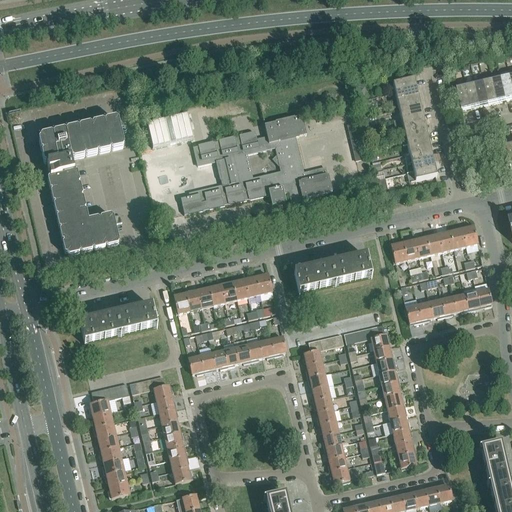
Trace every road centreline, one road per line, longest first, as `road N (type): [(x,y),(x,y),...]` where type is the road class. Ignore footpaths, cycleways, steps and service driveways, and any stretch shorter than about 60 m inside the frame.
road 1 (primary): [(0,66),(255,22),(511,10)]
road 2 (unknown): [(45,221),(55,262),(143,254),(117,120),(112,114),(26,138)]
road 3 (residential): [(308,473),(284,377),(193,399),(212,478)]
road 4 (residential): [(461,206),(271,250)]
road 5 (residential): [(430,435),(412,349),(504,325)]
road 6 (residential): [(156,276),(176,363),(90,383)]
road 7 (residential): [(371,322),(303,337),(289,329),(271,250)]
road 8 (primary): [(164,0),(0,30)]
road 9 (residential): [(318,510),(430,484),(437,466),(430,435)]
road 10 (residential): [(25,307),(156,276)]
